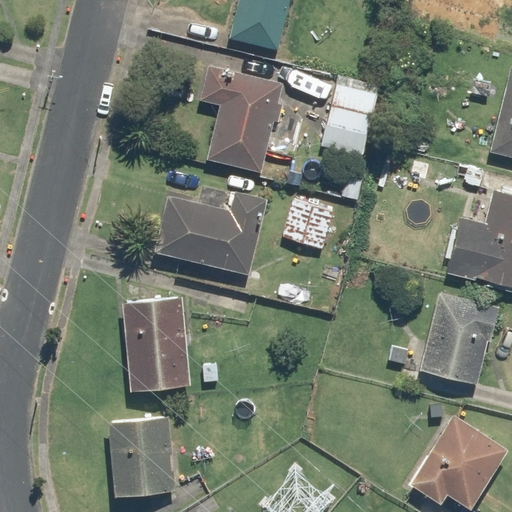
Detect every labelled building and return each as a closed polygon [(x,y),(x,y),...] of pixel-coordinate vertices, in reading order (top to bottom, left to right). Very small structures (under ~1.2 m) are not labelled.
[(241,0),(233,36),(282,47),(292,0),(241,0)] [(488,16),(443,0),(427,0),(423,13),(482,34),(488,16)] [(287,81),(212,61),(203,96),(224,102),(209,156),(263,170),(287,81)] [(511,72),(494,147),(511,151),(511,72)] [(380,88),(339,79),(323,144),(365,154),(380,88)] [(234,203),(173,188),(158,247),(252,271),(271,193),(238,185),(234,203)] [(489,220),(465,213),(450,267),(511,284),(511,189),(498,186),(489,220)] [(337,206),(296,193),(282,232),(323,246),(337,206)] [(496,337),(503,301),(440,288),(424,367),(483,379),(491,336),(496,337)] [(188,295),(129,299),(135,386),(194,382),(188,295)] [(450,490),(475,506),(511,445),(456,411),(414,479),(446,498),(450,490)] [(172,414),(113,419),(120,492),(179,487),(172,414)]
